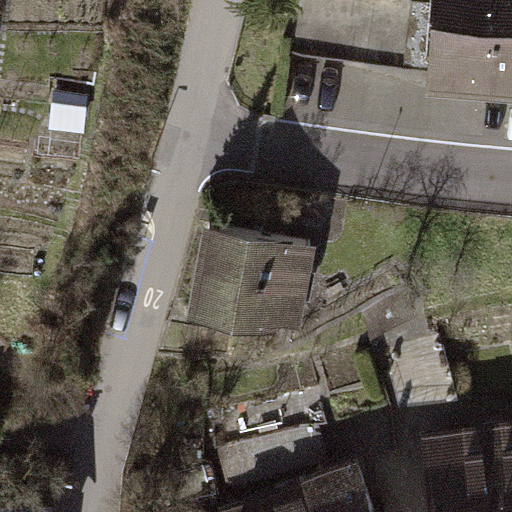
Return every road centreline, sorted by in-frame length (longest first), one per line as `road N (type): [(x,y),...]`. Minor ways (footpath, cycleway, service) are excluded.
road 1 (residential): [(99,511),(194,132)]
road 2 (residential): [(194,132),(511,188)]
road 3 (residential): [(194,132),(223,0)]
